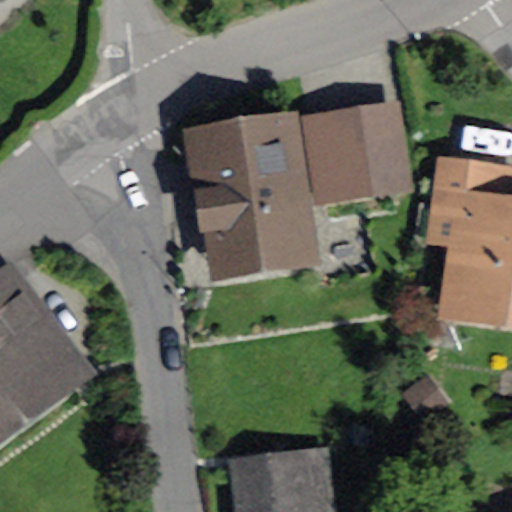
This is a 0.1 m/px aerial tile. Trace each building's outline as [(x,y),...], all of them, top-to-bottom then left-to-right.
[(0,0),(0,15),(17,0),(0,0)] [(407,188),(395,112),(309,126),(321,202),(407,188)] [(325,266),(299,114),(188,133),(215,285),(325,266)] [(511,335),(511,167),(440,158),(429,246),(451,249),(441,326),(511,335)] [(0,452),(101,378),(17,265),(0,277),(0,452)] [(426,424),(452,403),(429,374),(402,396),(426,424)] [(337,511),(328,449),(231,463),(238,511),(337,511)]
